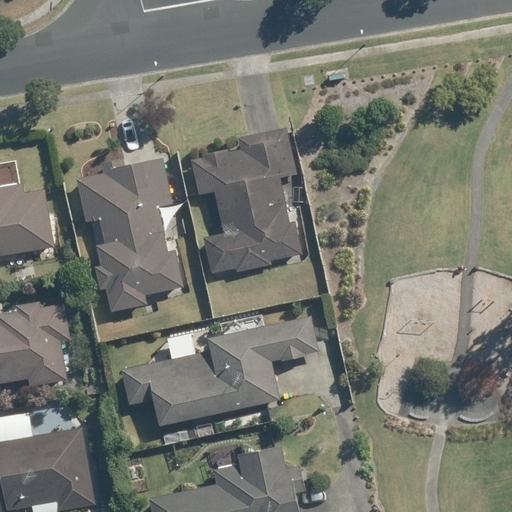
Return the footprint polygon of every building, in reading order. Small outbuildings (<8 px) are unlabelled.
[(285,129),(238,138),(240,151),(226,154),(225,151),(203,155),(203,158),(191,161),(198,195),(215,191),(223,234),(203,238),(211,274),(235,268),(236,272),(270,265),(269,262),(300,255),(294,221),(288,223),(278,178),(294,174),(285,129)] [(98,219),(104,243),(95,245),(99,266),(94,267),(99,289),(106,287),(112,312),(146,304),(144,296),(182,288),(174,250),(166,252),(155,207),(171,203),(161,158),(121,167),(120,160),(101,165),(103,174),(75,180),(85,221),(98,219)] [(0,256),(52,248),(43,190),(22,194),(20,184),(0,187),(0,256)] [(30,268),(14,271),(16,281),(32,278),(30,268)] [(84,281),(67,284),(70,300),(87,296),(84,281)] [(0,382),(27,378),(29,387),(65,380),(59,342),(69,341),(62,304),(38,308),(37,302),(14,306),(16,312),(0,314),(0,382)] [(310,316),(205,338),(209,353),(121,371),(127,405),(152,399),(157,425),(278,401),(269,361),(279,359),(280,361),(305,356),(304,354),(317,351),(310,316)] [(0,511),(13,511),(13,509),(56,503),(57,510),(92,504),(81,429),(0,440),(0,511)] [(238,465),(213,471),(215,485),(147,499),(149,511),(298,511),(295,494),(303,492),(299,466),(284,470),(279,447),(236,456),(238,465)] [(151,448),(139,452),(141,458),(153,455),(151,448)]
